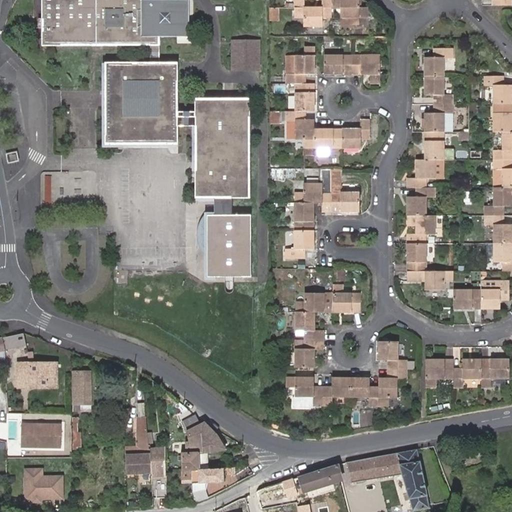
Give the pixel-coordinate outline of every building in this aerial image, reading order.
[(177,112),(178,63),(160,62),(161,37),(186,38),(186,0),(39,0),(40,18),(36,18),(36,28),(41,28),(41,44),(148,45),(148,63),(100,63),(98,148),(122,148),(167,148),(178,147),(179,126),(191,126),(191,169),(191,199),(211,199),(211,215),(200,213),(201,221),(201,253),(203,277),(251,277),(251,215),(231,215),(231,200),(250,199),(250,175),(249,98),(191,99),(192,112),(177,112)] [(294,0),(295,9),(304,9),(304,0),(294,0)] [(331,0),(322,0),(322,9),(304,9),(295,9),(295,17),(305,17),(305,27),(322,27),(322,18),(331,18),(331,9),(331,0)] [(331,0),(331,9),(340,9),(340,18),(368,18),(368,9),(359,9),(358,0),(331,0)] [(280,9),(269,9),(269,21),(279,21),(280,9)] [(232,40),(232,72),(261,72),(261,40),(232,40)] [(287,76),(287,84),(294,85),(305,84),(305,76),(313,76),(313,48),(304,49),(305,57),(295,58),(295,76),(287,76)] [(422,59),(423,77),(441,77),(441,58),(450,58),(450,50),(431,50),(432,58),(422,59)] [(324,58),(324,76),(352,76),(352,57),(324,58)] [(352,57),(352,76),(371,75),(371,85),(380,85),(379,57),(352,57)] [(432,96),(432,105),(451,105),(451,96),(442,96),(441,77),(423,77),(423,96),(432,96)] [(492,104),(511,104),(510,85),(501,85),(500,77),(483,77),(483,85),(491,86),(492,104)] [(314,112),(313,84),(305,84),(294,85),(295,112),(304,112),(314,112)] [(511,132),(511,104),(492,104),(492,132),(501,132),(511,132)] [(451,105),(432,105),(432,113),(423,113),(423,132),(442,132),(451,132),(451,105)] [(280,112),(270,112),(269,124),(280,124),(280,122),(280,112)] [(295,112),(286,112),(286,121),(286,122),(286,140),(295,140),(305,140),(305,148),(314,148),(314,130),(314,121),(305,121),(304,112),(295,112)] [(369,120),(360,121),(360,127),(360,130),(341,130),(341,148),(360,148),(361,140),(369,140),(369,120)] [(314,148),(341,148),(341,130),(317,130),(314,130),(314,148)] [(511,150),(511,131),(511,132),(501,132),(501,151),(493,151),(493,159),(511,160),(511,151),(511,150)] [(423,132),(424,160),(433,159),(443,160),(451,159),(451,149),(442,148),(442,132),(423,132)] [(458,132),(458,140),(468,140),(468,132),(458,132)] [(479,148),(469,148),(469,159),(478,159),(479,148)] [(5,154),(8,163),(18,160),(17,152),(5,154)] [(424,160),(414,159),(415,178),(406,178),(406,187),(414,187),(424,187),(424,178),(433,178),(433,159),(424,160)] [(443,178),(443,160),(433,159),(433,178),(443,178)] [(511,168),(511,169),(511,160),(493,159),(493,169),(502,169),(502,187),(511,186),(511,168)] [(332,169),(332,193),(332,211),(360,211),(360,193),(340,193),(340,169),(332,169)] [(295,202),(313,202),(322,202),(322,211),(332,211),(332,193),(322,193),(322,184),(304,184),(304,193),(295,193),(295,202)] [(511,195),(511,186),(502,187),(492,187),(493,206),(484,206),(484,214),(502,214),(502,206),(511,206),(511,195)] [(405,197),(405,215),(425,215),(424,197),(433,197),(433,187),(424,187),(414,187),(414,197),(405,197)] [(295,229),(313,229),(313,220),(313,202),(295,202),(295,229)] [(511,223),(502,223),(502,214),(484,214),(484,223),(493,223),(493,242),(511,241),(511,223)] [(406,233),(406,242),(425,242),(425,233),(434,233),(434,215),(425,215),(405,215),(406,224),(415,224),(415,233),(406,233)] [(313,248),(313,229),(295,229),(295,248),(287,248),(287,257),(305,257),(305,248),(313,248)] [(502,269),(511,269),(511,241),(493,242),(493,260),(502,259),(502,269)] [(425,242),(406,242),(406,270),(426,270),(425,242)] [(426,270),(406,270),(406,278),(425,278),(426,288),(444,288),(444,279),(453,279),(453,269),(426,270)] [(345,270),(335,270),(335,281),(345,281),(345,270)] [(480,288),(480,307),(500,306),(500,297),(508,297),(508,278),(500,278),(500,288),(480,288)] [(332,292),(331,311),(360,311),(360,292),(342,292),(342,283),(332,284),(332,292)] [(453,307),(480,307),(480,288),(453,288),(453,307)] [(313,311),(331,311),(332,292),(304,292),(304,301),(296,302),(295,311),(313,311)] [(305,339),(323,338),(323,329),(314,329),(314,314),(313,311),(295,311),(295,329),(305,329),(305,339)] [(26,334),(2,339),(4,352),(28,348),(26,334)] [(296,366),(314,366),(314,348),(323,347),(323,338),(305,339),(304,347),(296,347),(296,366)] [(388,357),(388,367),(407,367),(407,357),(398,357),(398,338),(379,339),(379,358),(388,357)] [(305,339),(295,339),(296,347),(304,347),(305,339)] [(452,358),(424,358),(424,385),(433,385),(433,376),(452,376),(452,366),(452,358)] [(480,375),(480,367),(480,358),(460,358),(460,366),(452,366),(452,376),(452,385),(460,384),(460,376),(480,375)] [(508,375),(508,358),(489,358),(489,366),(480,367),(480,375),(480,385),(488,384),(488,376),(508,375)] [(57,387),(57,363),(19,364),(19,381),(36,381),(36,387),(57,387)] [(388,375),(378,375),(378,384),(378,403),(388,403),(388,394),(397,394),(398,375),(407,375),(407,367),(388,367),(388,375)] [(90,404),(90,373),(78,373),(73,373),(73,404),(90,404)] [(313,403),(323,403),(322,384),(313,384),(313,375),(286,375),(286,385),(295,384),(295,394),(293,396),(293,403),(296,405),(311,405),(313,403)] [(350,394),(350,375),(332,375),(331,384),(322,384),(323,403),(331,403),(331,394),(350,394)] [(369,375),(368,375),(350,375),(350,394),(370,394),(370,403),(378,403),(378,384),(369,384),(369,375)] [(201,502),(207,500),(205,483),(224,483),(223,471),(200,471),(200,455),(204,455),(204,454),(209,453),(227,451),(218,437),(205,423),(200,425),(196,416),(182,422),(192,443),(188,443),(188,455),(182,456),(183,484),(192,484),(195,503),(201,502)] [(166,472),(166,449),(151,449),(147,417),(138,418),(137,450),(126,450),(127,473),(151,472),(151,475),(152,477),(166,477),(166,475),(166,472)] [(62,424),(21,423),(21,448),(61,449),(62,424)] [(121,433),(113,432),(113,440),(121,440),(121,433)] [(346,463),(349,481),(350,484),(405,473),(413,511),(429,507),(416,448),(346,463)] [(299,478),(305,496),(340,485),(336,466),(299,478)] [(41,477),(25,478),(25,499),(32,499),(40,498),(61,498),(61,477),(41,477)] [(293,480),(282,484),(286,499),(287,499),(298,496),(293,480)] [(166,490),(157,490),(157,499),(167,499),(166,490)]
